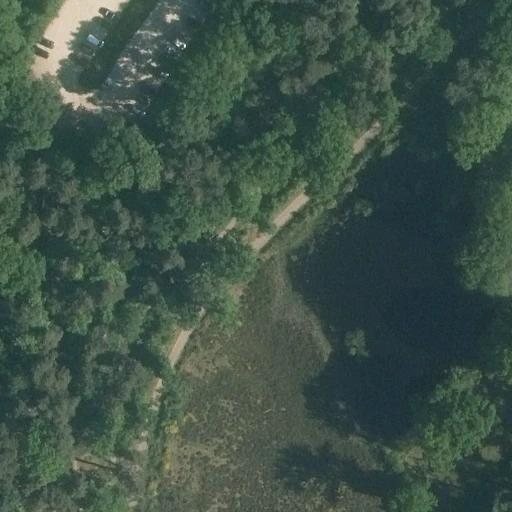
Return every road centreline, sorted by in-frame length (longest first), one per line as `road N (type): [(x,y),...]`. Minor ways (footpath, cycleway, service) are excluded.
road 1 (unknown): [(136,511),(150,423),(194,316),(490,0)]
road 2 (track): [(118,120),(198,0)]
